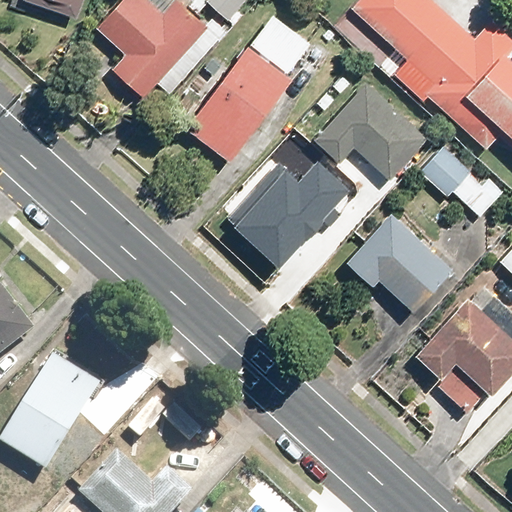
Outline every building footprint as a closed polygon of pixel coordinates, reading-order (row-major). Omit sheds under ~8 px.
[(79,0),(20,0),(21,0),(74,17),(79,0)] [(172,0),(161,13),(146,0),(117,0),(93,28),(123,55),(108,71),(140,100),(205,28),(172,0)] [(483,150),(493,138),(511,154),(511,40),(487,19),(472,37),(430,0),(356,0),(349,8),(432,83),(423,93),(483,150)] [(289,78),(243,45),(183,129),(229,162),(289,78)] [(427,137),(392,105),(362,137),(397,170),(427,137)] [(284,213),(299,196),(333,227),(369,188),(309,134),(258,190),(284,213)] [(417,172),(446,199),(450,195),(477,220),(503,192),(447,140),(417,172)] [(406,314),(447,270),(387,214),(341,263),(368,288),(373,283),(406,314)] [(511,277),(511,243),(495,263),(511,277)] [(0,349),(27,328),(0,294),(0,349)] [(464,413),(482,394),(486,398),(511,369),(511,342),(464,298),(411,356),(437,379),(450,365),(453,367),(435,386),(464,413)] [(102,377),(53,347),(0,433),(0,446),(44,473),(102,377)] [(74,493),(96,511),(169,511),(186,493),(158,469),(146,483),(110,452),(74,493)] [(0,480),(11,468),(0,458),(0,480)]
